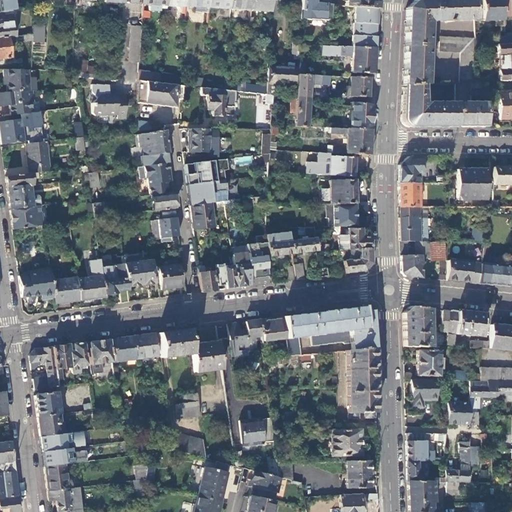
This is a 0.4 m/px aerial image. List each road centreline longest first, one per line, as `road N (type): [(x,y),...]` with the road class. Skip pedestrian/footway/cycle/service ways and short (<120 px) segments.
road 1 (tertiary): [(390,511),(388,288)]
road 2 (tertiary): [(193,310),(388,288)]
road 3 (residential): [(193,310),(173,127)]
road 4 (tertiary): [(11,335),(193,310)]
road 5 (residential): [(33,511),(11,335)]
road 6 (tertiary): [(388,288),(386,141)]
road 7 (tertiary): [(386,141),(392,0)]
road 8 (residential): [(511,142),(386,141)]
road 9 (tertiary): [(511,302),(388,288)]
